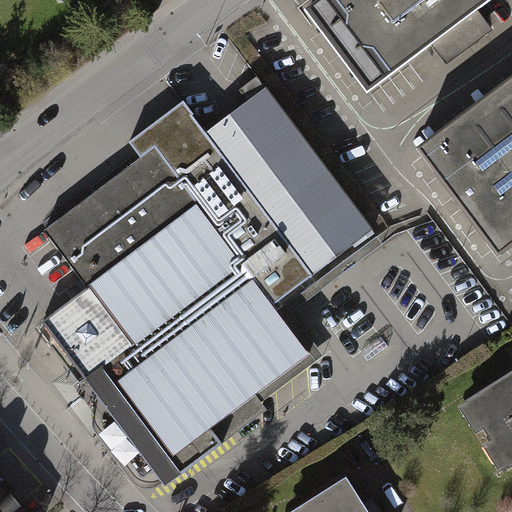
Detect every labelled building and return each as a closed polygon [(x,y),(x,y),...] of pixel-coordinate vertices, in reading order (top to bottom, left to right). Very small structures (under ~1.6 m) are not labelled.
[(324,0),(316,6),(379,88),(493,0),(324,0)] [(511,88),(427,151),(506,258),(511,253),(511,88)] [(235,113),(205,135),(311,277),(339,256),(371,232),(265,90),(235,113)] [(144,158),(46,231),(90,290),(44,324),(62,350),(86,380),(102,368),(183,477),(267,415),(257,401),(316,357),(275,303),(311,277),(205,135),(182,105),(132,143),(144,158)] [(467,402),(459,406),(477,433),(484,428),(492,440),(485,445),(501,471),(509,466),(510,468),(511,466),(511,371),(466,400),(467,402)] [(287,511),(370,511),(347,474),(287,511)] [(29,511),(0,478),(0,511),(29,511)]
